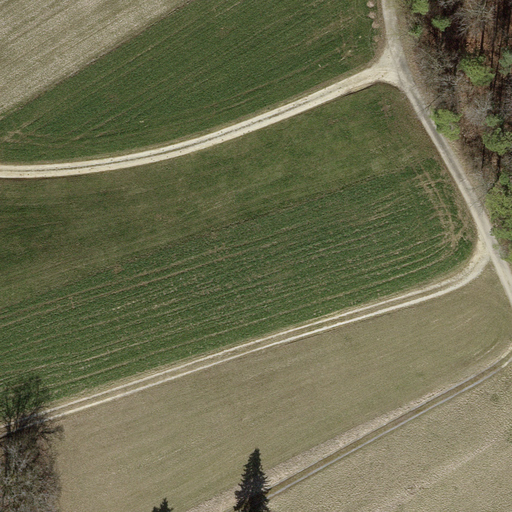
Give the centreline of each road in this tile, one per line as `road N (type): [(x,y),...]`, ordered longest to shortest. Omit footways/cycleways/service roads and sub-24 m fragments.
road 1 (track): [(396,67),(189,148),(72,168),(0,170)]
road 2 (track): [(235,511),(511,354)]
road 3 (track): [(511,286),(444,144),(396,67),(389,0)]
